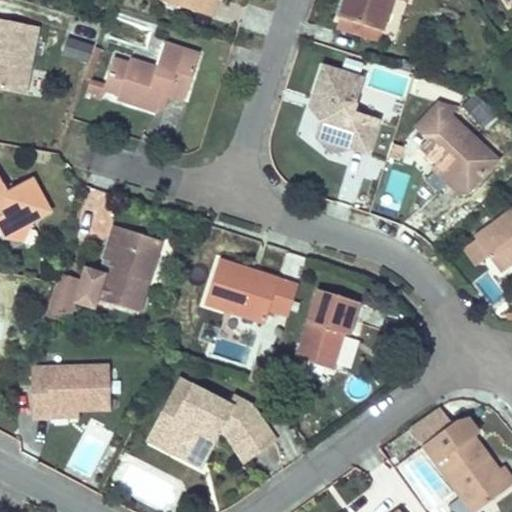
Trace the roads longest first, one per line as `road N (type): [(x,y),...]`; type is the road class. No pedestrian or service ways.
road 1 (residential): [(490,358),(408,263),(230,201),(292,0)]
road 2 (residential): [(260,511),(428,389),(490,358)]
road 3 (unknown): [(230,201),(88,147)]
